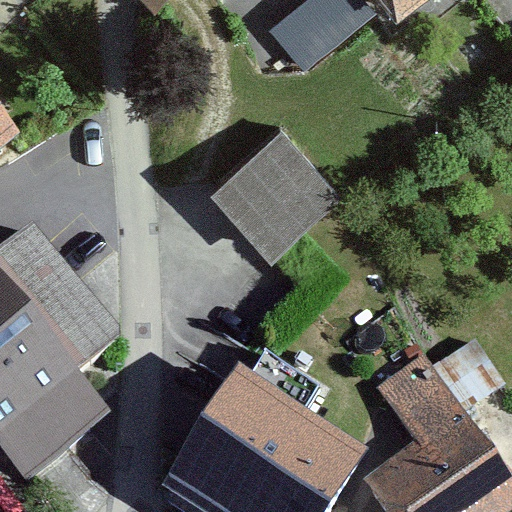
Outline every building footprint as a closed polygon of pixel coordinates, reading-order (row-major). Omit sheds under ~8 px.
[(334,58),(365,34),(338,0),(319,0),(300,15),(334,58)] [(369,0),(385,21),(412,0),(369,0)] [(0,161),(22,146),(0,115),(0,161)] [(271,259),(345,198),(284,125),(210,185),(271,259)] [(0,473),(19,496),(102,425),(77,395),(70,386),(124,341),(32,233),(0,259),(0,473)] [(367,511),(511,511),(511,491),(463,423),(424,365),(374,397),(415,457),(357,498),(367,511)] [(151,504),(164,511),(341,511),(370,465),(224,380),(151,504)]
